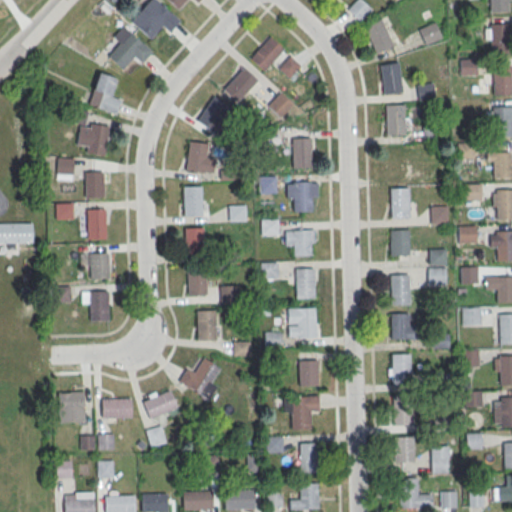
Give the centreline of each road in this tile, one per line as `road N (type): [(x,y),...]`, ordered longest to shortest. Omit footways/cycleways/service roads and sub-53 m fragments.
road 1 (residential): [(282,0),(328,45),(343,84),(357,511)]
road 2 (residential): [(250,0),(174,83),(151,124),(145,338),(119,356),(48,355)]
